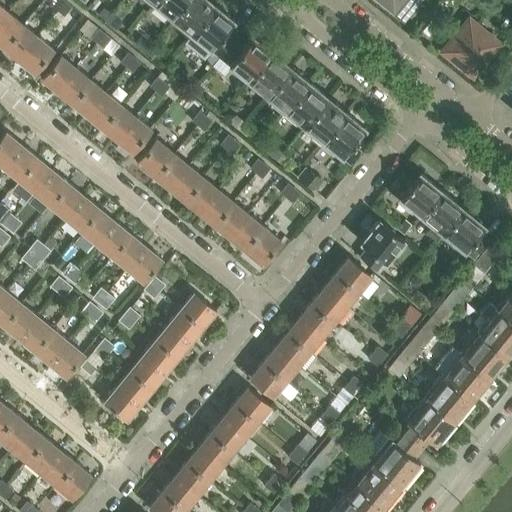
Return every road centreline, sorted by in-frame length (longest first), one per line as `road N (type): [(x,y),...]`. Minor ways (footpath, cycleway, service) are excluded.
road 1 (residential): [(264,307),(0,91)]
road 2 (residential): [(264,307),(421,114)]
road 3 (residential): [(128,470),(264,307)]
road 4 (residential): [(128,470),(0,364)]
road 5 (residential): [(296,11),(421,114)]
road 6 (residential): [(440,90),(329,0)]
